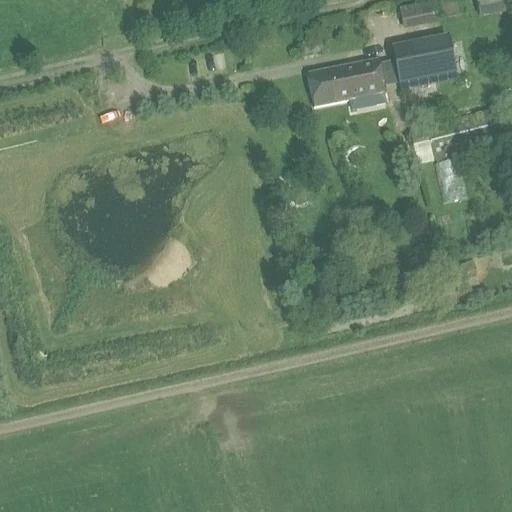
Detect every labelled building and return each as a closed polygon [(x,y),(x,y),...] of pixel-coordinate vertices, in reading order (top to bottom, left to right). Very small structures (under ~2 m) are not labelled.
[(377,0),(380,40),(396,39),(393,0),(377,0)] [(505,0),(477,0),(480,11),(506,6),(505,0)] [(400,10),(403,27),(432,21),(428,3),(400,10)] [(227,40),(192,45),(194,66),(222,62),(221,56),(229,55),(227,40)] [(393,52),(401,91),(456,80),(448,41),(393,52)] [(315,107),(383,94),(377,62),(309,76),(315,107)] [(216,81),(232,78),(230,68),(214,71),(216,81)] [(502,144),(494,110),(408,132),(416,166),(502,144)]
